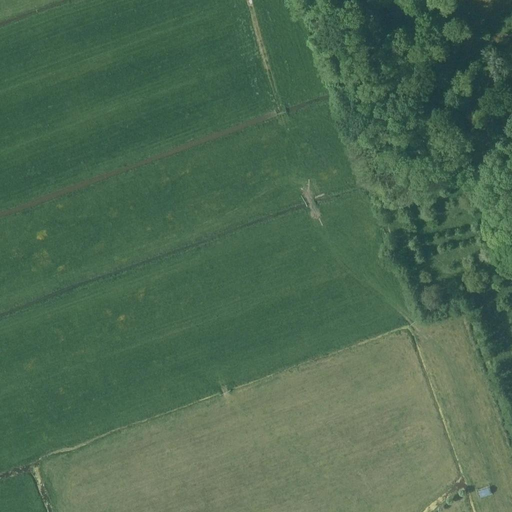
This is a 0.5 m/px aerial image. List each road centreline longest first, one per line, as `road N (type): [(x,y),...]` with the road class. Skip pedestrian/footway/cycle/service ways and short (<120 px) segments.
road 1 (track): [(511,511),(458,384),(425,336),(332,246),(313,211),(248,0)]
road 2 (track): [(371,511),(227,398),(219,381)]
